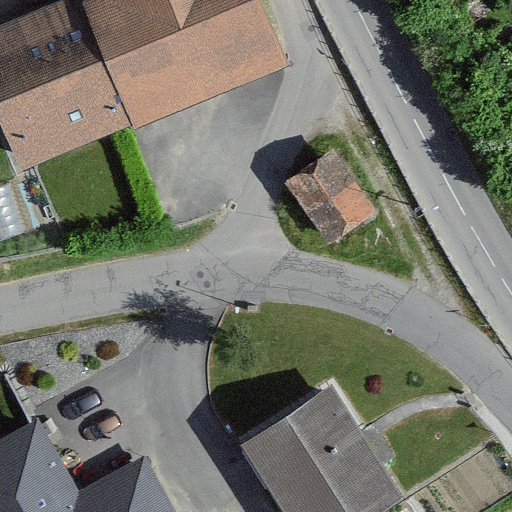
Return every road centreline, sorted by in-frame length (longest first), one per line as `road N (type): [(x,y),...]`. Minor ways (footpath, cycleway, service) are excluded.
road 1 (tertiary): [(354,0),(511,292)]
road 2 (residential): [(511,406),(472,357),(348,287),(225,270)]
road 3 (residential): [(286,0),(312,79),(225,270)]
road 4 (residential): [(225,270),(180,270),(0,305)]
